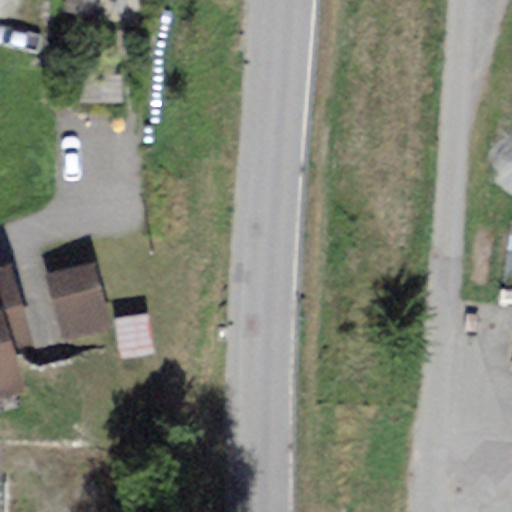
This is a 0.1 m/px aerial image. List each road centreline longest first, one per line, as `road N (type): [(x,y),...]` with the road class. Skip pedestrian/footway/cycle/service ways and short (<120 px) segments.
road 1 (track): [(459,0),(428,511)]
road 2 (tertiary): [(256,511),(279,0)]
